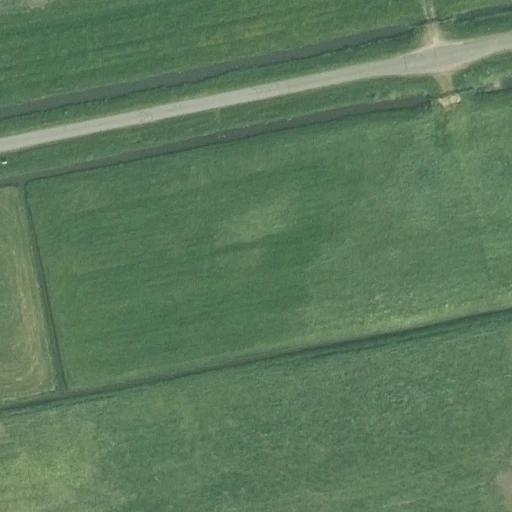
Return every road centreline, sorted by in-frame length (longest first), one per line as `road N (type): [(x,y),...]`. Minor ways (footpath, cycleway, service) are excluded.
road 1 (unclassified): [(0,145),(511,39)]
road 2 (track): [(433,0),(457,136)]
